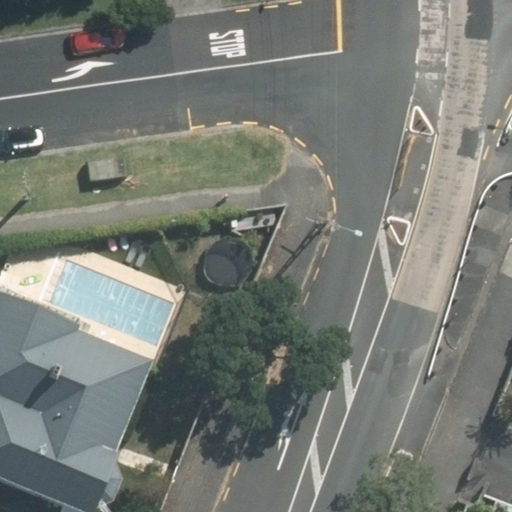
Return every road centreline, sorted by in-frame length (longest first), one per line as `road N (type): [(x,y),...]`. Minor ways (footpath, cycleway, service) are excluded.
road 1 (secondary): [(425,14),(419,95),(376,280),(285,511)]
road 2 (residential): [(0,89),(311,45),(425,14)]
